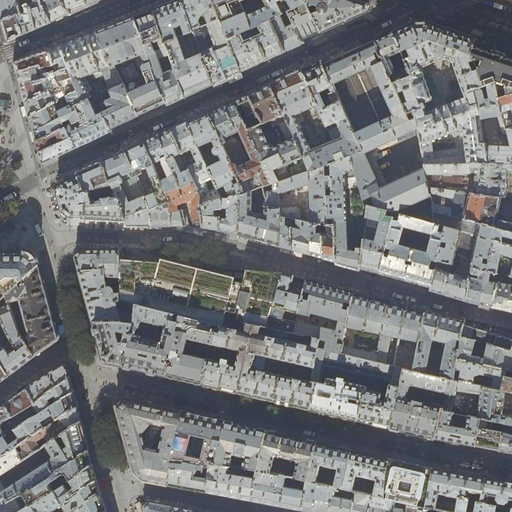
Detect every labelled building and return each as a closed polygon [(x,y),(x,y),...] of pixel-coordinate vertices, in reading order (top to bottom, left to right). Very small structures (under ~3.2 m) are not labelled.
[(0,0),(0,15),(1,20),(21,13),(19,3),(28,0),(0,0)] [(21,35),(36,29),(32,13),(29,0),(28,0),(19,3),(21,13),(1,20),(4,29),(7,41),(8,41),(21,35)] [(42,26),(52,22),(42,1),(41,0),(29,0),(32,13),(36,29),(42,26)] [(41,0),(42,1),(52,22),(58,19),(70,14),(69,9),(86,2),(85,0),(41,0)] [(176,0),(166,4),(153,9),(165,42),(193,31),(193,29),(180,0),(176,0)] [(212,0),(180,0),(193,29),(220,20),(212,0)] [(212,0),(220,20),(228,39),(252,28),(239,0),(212,0)] [(239,0),(252,28),(280,16),(280,15),(288,11),(282,0),(239,0)] [(282,0),(288,11),(306,4),(307,0),(282,0)] [(361,0),(307,0),(306,4),(320,32),(343,22),(369,10),(369,2),(361,0)] [(79,10),(88,7),(86,2),(69,9),(70,14),(79,10)] [(311,37),(320,32),(306,4),(288,11),(303,41),(311,37)] [(143,13),(134,16),(148,54),(167,47),(165,42),(153,9),(143,13)] [(241,73),(262,63),(294,49),(304,44),(303,41),(288,11),(280,15),(280,16),(252,28),(228,39),(241,73)] [(115,23),(97,30),(110,66),(113,64),(114,65),(141,55),(144,64),(151,61),(148,54),(134,16),(115,23)] [(227,79),(241,73),(228,39),(220,20),(193,29),(193,31),(214,85),(227,79)] [(481,118),(473,90),(484,86),(471,51),(476,39),(448,29),(426,22),(414,23),(404,27),(392,32),(411,75),(393,83),(397,92),(403,90),(407,101),(402,103),(407,113),(414,110),(417,129),(423,165),(475,164),(488,165),(485,146),(481,118)] [(68,41),(47,49),(53,64),(55,72),(67,67),(77,89),(82,101),(90,97),(88,93),(92,91),(85,76),(90,74),(92,74),(94,79),(104,75),(110,90),(110,91),(102,95),(103,97),(99,99),(98,97),(96,99),(110,128),(111,131),(112,130),(116,125),(123,122),(139,115),(114,65),(113,64),(110,66),(97,30),(68,41)] [(199,91),(214,85),(193,31),(165,42),(167,47),(186,97),(199,91)] [(383,37),(374,41),(393,83),(411,75),(392,32),(383,37)] [(511,50),(500,47),(476,39),(471,51),(484,86),(495,83),(497,89),(506,89),(507,95),(511,93),(511,50)] [(334,59),(323,64),(340,101),(362,152),(350,156),(359,188),(362,198),(362,201),(372,197),(377,209),(387,212),(400,214),(423,221),(432,217),(433,213),(432,211),(429,188),(425,175),(424,169),(380,189),(363,154),(417,129),(414,110),(407,113),(402,103),(397,92),(393,83),(374,41),(360,47),(334,59)] [(175,102),(186,97),(167,47),(148,54),(151,61),(167,102),(168,105),(175,102)] [(14,66),(16,72),(38,66),(39,67),(50,65),(53,64),(47,49),(39,52),(13,61),(14,66)] [(152,109),(167,102),(151,61),(144,64),(141,55),(114,65),(139,115),(152,109)] [(340,101),(323,64),(321,61),(310,66),(301,70),(317,105),(320,110),(340,101)] [(17,76),(19,83),(40,77),(53,72),(50,65),(39,67),(38,66),(16,72),(17,76)] [(26,106),(29,116),(62,98),(60,94),(53,97),(51,94),(62,88),(66,96),(77,89),(67,67),(55,72),(53,72),(40,77),(19,83),(22,92),(26,106)] [(286,77),(270,84),(284,115),(310,170),(331,163),(350,156),(362,152),(340,101),(320,110),(326,126),(337,121),(339,126),(328,131),(333,140),(331,141),(323,145),(322,145),(321,145),(321,146),(312,150),(311,149),(310,150),(304,135),(309,133),(310,130),(308,125),(306,125),(300,127),(295,115),(317,105),(301,70),(286,77)] [(511,127),(505,129),(502,118),(501,118),(498,98),(497,89),(495,83),(484,86),(473,90),(481,118),(497,115),(501,130),(502,132),(503,133),(505,134),(508,135),(510,147),(485,146),(488,165),(511,164),(511,127)] [(252,92),(248,94),(261,124),(262,125),(269,121),(284,115),(270,84),(267,85),(260,89),(252,92)] [(37,146),(39,152),(71,136),(66,126),(70,124),(79,120),(81,118),(76,104),(82,101),(77,89),(66,96),(62,98),(29,116),(30,123),(34,135),(37,146)] [(511,93),(507,95),(498,98),(501,118),(502,118),(505,129),(511,127),(511,93)] [(234,100),(234,102),(248,131),(260,125),(261,124),(248,94),(241,97),(234,100)] [(99,137),(111,131),(110,128),(96,99),(94,95),(90,97),(82,101),(76,104),(81,118),(79,120),(81,123),(82,123),(83,126),(79,128),(78,127),(77,128),(77,129),(73,130),(70,124),(66,126),(71,136),(76,148),(99,137)] [(272,184),(248,131),(234,102),(221,108),(208,114),(236,175),(239,181),(245,193),(254,190),(259,188),(263,187),(272,184)] [(196,118),(187,122),(198,148),(213,141),(215,147),(214,147),(213,149),(213,150),(213,152),(213,153),(215,155),(217,155),(219,155),(222,160),(207,167),(212,178),(217,188),(219,193),(235,187),(239,195),(245,193),(239,181),(234,184),(232,180),(234,179),(232,176),(236,175),(208,114),(208,113),(196,118)] [(270,148),(260,125),(248,131),(272,184),(310,170),(284,115),(269,121),(273,128),(280,124),(288,141),(270,148)] [(179,126),(171,129),(195,182),(197,185),(200,195),(201,205),(221,197),(219,193),(217,188),(212,190),(212,191),(209,192),(204,182),(212,178),(207,167),(198,148),(187,122),(179,126)] [(163,132),(157,135),(181,188),(195,182),(171,129),(163,132)] [(151,138),(143,141),(167,193),(181,188),(157,135),(151,138)] [(41,158),(42,164),(69,151),(76,148),(71,136),(39,152),(41,158)] [(132,146),(125,150),(149,206),(150,209),(169,201),(169,198),(167,193),(143,141),(132,146)] [(112,155),(101,160),(126,215),(126,216),(149,206),(125,150),(112,155)] [(344,267),(355,270),(359,248),(364,206),(362,201),(362,198),(353,199),(356,247),(356,251),(351,251),(351,249),(349,248),(348,247),(348,244),(349,244),(349,240),(347,240),(346,189),(359,188),(350,156),(331,163),(332,195),(327,196),(328,224),(334,225),(336,262),(336,264),(344,267)] [(105,219),(126,220),(126,216),(126,215),(101,160),(90,165),(77,171),(77,174),(78,176),(69,180),(62,183),(57,194),(58,197),(60,205),(61,208),(61,209),(71,217),(74,217),(105,219)] [(301,252),(311,255),(311,223),(311,222),(303,220),(303,213),(301,213),(301,210),(297,207),(280,208),(280,194),(310,185),(312,223),(322,224),(328,224),(327,196),(332,195),(331,163),(310,170),(272,184),(263,187),(267,200),(265,209),(280,208),(279,246),(284,248),(301,252)] [(511,164),(488,165),(475,164),(423,165),(424,169),(425,175),(445,175),(451,175),(454,175),(463,175),(463,173),(470,173),(469,187),(471,188),(474,188),(474,194),(501,197),(511,198),(511,164)] [(434,178),(435,189),(461,192),(461,178),(434,178)] [(193,226),(203,227),(201,205),(200,195),(197,185),(195,182),(181,188),(167,193),(169,198),(169,201),(171,226),(189,226),(186,209),(183,210),(183,209),(179,211),(177,206),(193,199),(193,204),(192,204),(191,206),(193,226)] [(210,229),(221,230),(226,231),(238,234),(239,195),(235,187),(219,193),(221,197),(201,205),(203,227),(210,229)] [(257,240),(279,246),(280,208),(265,209),(267,200),(263,187),(259,188),(258,214),(252,212),(252,194),(254,194),(255,192),(254,190),(245,193),(239,195),(238,234),(238,235),(257,240)] [(432,211),(511,232),(511,223),(501,220),(495,220),(501,197),(474,194),(461,192),(435,189),(429,188),(432,211)] [(160,226),(171,226),(169,201),(150,209),(151,226),(160,226)] [(140,227),(151,226),(150,209),(149,206),(126,216),(126,220),(126,227),(140,227)] [(364,239),(363,248),(360,268),(369,271),(379,274),(393,219),(393,217),(386,215),(387,212),(377,209),(368,207),(366,225),(379,229),(375,242),(364,239)] [(511,232),(432,211),(433,213),(432,217),(432,224),(439,226),(444,227),(493,240),(506,244),(508,237),(511,237),(511,232)] [(398,221),(393,219),(379,274),(404,280),(431,287),(435,265),(444,229),(438,228),(439,226),(432,224),(423,221),(400,214),(398,221)] [(317,257),(323,258),(322,224),(312,223),(311,223),(311,255),(317,257)] [(330,260),(336,262),(334,225),(328,224),(322,224),(323,258),(330,260)] [(431,287),(430,291),(447,295),(467,301),(480,305),(484,271),(486,271),(493,240),(444,227),(444,229),(435,265),(431,287)] [(511,245),(506,244),(493,240),(486,271),(498,274),(511,277),(511,276),(511,245)] [(0,287),(1,285),(3,285),(10,281),(10,279),(14,279),(15,281),(18,278),(21,282),(40,264),(38,260),(38,258),(37,257),(37,256),(36,255),(35,256),(30,252),(30,251),(29,250),(28,251),(28,250),(9,250),(0,250),(0,287)] [(77,264),(79,272),(103,269),(105,281),(106,281),(116,282),(119,282),(120,259),(119,250),(107,250),(89,250),(80,250),(75,257),(77,264)] [(268,326),(282,273),(271,272),(232,269),(191,265),(158,262),(138,260),(120,259),(119,282),(119,300),(136,304),(174,314),(180,315),(216,324),(224,326),(227,312),(237,315),(236,319),(238,319),(254,323),(268,326)] [(45,348),(58,340),(58,338),(50,305),(40,264),(21,282),(7,295),(10,302),(21,299),(26,320),(22,321),(25,331),(29,331),(30,333),(23,338),(35,355),(45,348)] [(86,296),(93,322),(124,322),(133,323),(136,304),(119,300),(119,282),(116,282),(116,285),(111,287),(109,286),(106,286),(106,281),(105,281),(103,269),(79,272),(86,296)] [(484,306),(493,308),(498,274),(486,271),(484,271),(480,305),(484,306)] [(293,276),(282,273),(268,326),(291,331),(293,332),(296,321),(283,319),(285,310),(298,312),(303,293),(289,290),(293,276)] [(501,310),(511,312),(511,307),(511,292),(510,290),(511,277),(498,274),(493,308),(501,310)] [(306,280),(303,293),(298,312),(296,321),(293,332),(319,337),(317,347),(339,353),(342,342),(346,326),(354,292),(328,286),(306,280)] [(377,299),(354,292),(346,326),(381,333),(377,353),(344,346),(345,343),(342,342),(339,353),(317,347),(312,382),(316,383),(320,384),(325,364),(382,377),(385,365),(386,363),(393,365),(394,366),(392,377),(391,377),(389,385),(399,387),(404,368),(413,370),(418,347),(420,339),(425,312),(415,309),(402,305),(377,299)] [(0,361),(9,376),(20,368),(35,356),(35,355),(23,338),(21,336),(10,302),(7,295),(3,298),(6,305),(0,307),(0,306),(0,361)] [(102,358),(108,363),(127,367),(149,372),(166,376),(179,321),(172,320),(174,314),(136,304),(133,323),(124,322),(93,322),(96,334),(102,358)] [(444,317),(425,312),(420,339),(424,340),(424,342),(422,342),(421,344),(421,345),(421,346),(422,347),(422,348),(418,347),(413,370),(454,379),(457,358),(461,337),(475,340),(487,343),(489,343),(492,334),(480,330),(464,325),(465,322),(444,317)] [(215,330),(216,324),(180,315),(179,321),(166,376),(202,384),(210,350),(211,344),(214,330),(215,330)] [(219,388),(238,393),(254,323),(238,319),(235,328),(224,326),(216,324),(215,330),(214,330),(211,344),(239,350),(235,365),(228,363),(229,360),(222,358),(221,362),(215,360),(217,351),(210,350),(202,384),(219,388)] [(268,326),(254,323),(238,393),(257,397),(274,401),(282,366),(276,364),(273,374),(264,371),(268,357),(284,361),(291,331),(268,326)] [(310,409),(316,383),(312,382),(317,347),(319,337),(293,332),(291,331),(284,361),(298,364),(295,379),(287,377),(289,368),(282,366),(274,401),(290,405),(310,409)] [(511,339),(502,337),(492,334),(489,343),(511,349),(511,339)] [(511,349),(489,343),(487,343),(484,358),(472,355),(475,340),(461,337),(457,358),(510,370),(511,370),(511,349)] [(509,376),(510,370),(457,358),(454,379),(458,380),(502,389),(505,375),(509,376)] [(0,381),(1,381),(9,376),(0,361),(0,381)] [(44,376),(27,387),(35,402),(48,392),(69,377),(68,371),(66,364),(64,364),(44,376)] [(399,387),(389,427),(402,430),(423,435),(435,438),(441,410),(451,412),(457,387),(458,380),(454,379),(413,370),(404,368),(399,387)] [(511,377),(509,376),(505,375),(502,389),(458,380),(457,387),(451,412),(480,418),(475,446),(499,450),(511,452),(511,377)] [(0,458),(16,448),(77,406),(76,400),(72,388),(69,377),(48,392),(35,402),(12,416),(0,422),(0,458)] [(333,415),(358,420),(366,386),(327,378),(326,385),(320,384),(316,383),(310,409),(333,415)] [(376,424),(389,427),(399,387),(389,385),(367,380),(366,386),(358,420),(376,424)] [(14,396),(4,403),(12,416),(35,402),(27,387),(14,396)] [(172,467),(169,467),(182,411),(172,408),(125,397),(116,406),(119,418),(127,446),(131,460),(134,472),(143,480),(157,483),(168,485),(172,467)] [(0,405),(0,422),(12,416),(4,403),(0,405)] [(79,414),(77,406),(16,448),(23,460),(44,446),(40,439),(45,436),(50,442),(81,421),(79,414)] [(451,412),(441,410),(435,438),(455,442),(475,446),(480,418),(451,412)] [(191,413),(182,411),(169,467),(172,467),(172,466),(197,471),(197,468),(203,469),(204,466),(209,466),(210,462),(216,463),(225,421),(216,418),(204,416),(191,413)] [(83,427),(81,421),(50,442),(47,444),(50,450),(55,457),(6,489),(0,479),(0,475),(23,461),(23,460),(16,448),(0,458),(0,511),(11,511),(8,502),(23,493),(89,450),(87,440),(83,427)] [(247,425),(225,421),(216,463),(229,465),(229,462),(244,466),(244,468),(250,469),(256,470),(266,430),(247,425)] [(296,478),(307,480),(316,442),(290,436),(266,430),(256,470),(257,470),(274,473),(296,478)] [(333,445),(316,442),(307,480),(308,480),(316,482),(317,473),(336,477),(334,486),(342,488),(351,450),(333,445)] [(91,456),(89,450),(23,493),(8,502),(11,511),(17,511),(54,491),(93,464),(91,456)] [(370,454),(351,450),(342,488),(356,491),(362,492),(383,497),(387,469),(389,458),(370,454)] [(410,463),(389,458),(387,469),(383,497),(398,500),(407,502),(425,506),(432,468),(410,463)] [(220,495),(251,501),(257,470),(256,470),(250,469),(249,477),(228,473),(228,469),(229,469),(231,469),(232,469),(234,470),(243,472),(243,468),(229,465),(216,463),(210,462),(209,466),(208,479),(207,493),(220,495)] [(95,471),(93,464),(54,491),(62,503),(98,480),(95,471)] [(188,489),(207,493),(208,479),(193,476),(193,474),(195,473),(196,472),(197,471),(172,466),(172,467),(168,485),(188,489)] [(458,473),(432,468),(425,506),(450,511),(456,511),(457,506),(438,501),(439,494),(459,498),(459,497),(480,502),(485,478),(458,473)] [(278,506),(301,511),(306,491),(284,487),(285,481),(288,481),(289,480),(295,482),(296,478),(274,473),(257,470),(251,501),(278,506)] [(511,483),(510,483),(485,478),(480,502),(488,503),(490,495),(496,497),(496,499),(498,502),(498,505),(511,508),(511,483)] [(104,511),(106,511),(101,494),(98,480),(62,503),(54,491),(17,511),(104,511)] [(308,480),(306,491),(301,511),(308,511),(352,511),(356,491),(342,488),(334,486),(316,482),(308,480)] [(405,511),(406,510),(394,508),(395,503),(396,503),(397,503),(397,502),(398,500),(383,497),(362,492),(356,491),(352,511),(405,511)] [(511,511),(511,508),(510,511),(495,511),(497,505),(488,503),(480,502),(459,497),(459,498),(457,506),(456,511),(511,511)] [(144,509),(144,511),(198,511),(199,511),(173,506),(148,501),(143,506),(144,509)] [(407,502),(406,510),(405,511),(450,511),(425,506),(407,502)]
